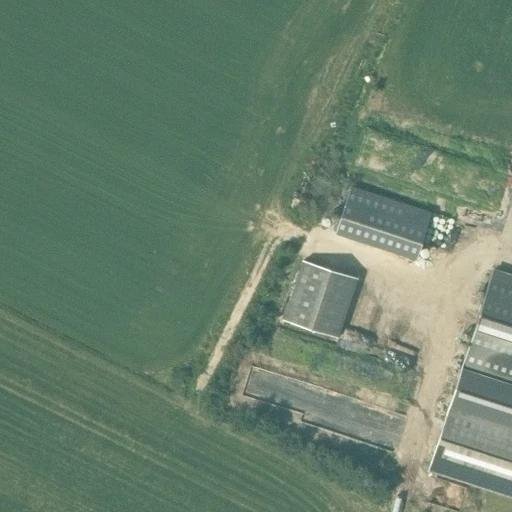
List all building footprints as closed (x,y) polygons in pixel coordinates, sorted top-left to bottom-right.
[(486,168),(478,193),(489,197),(497,171),(486,168)] [(431,214),(350,187),(335,233),(416,260),(431,214)] [(356,278),(303,261),(284,321),(337,338),(356,278)] [(511,278),(491,272),(448,405),(511,425),(511,278)] [(511,425),(448,405),(427,470),(511,496),(511,425)]
